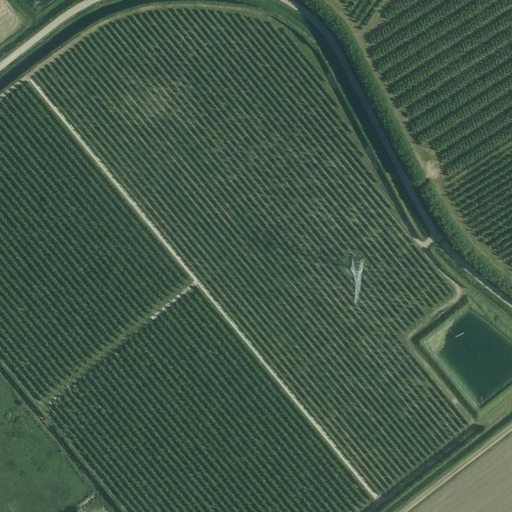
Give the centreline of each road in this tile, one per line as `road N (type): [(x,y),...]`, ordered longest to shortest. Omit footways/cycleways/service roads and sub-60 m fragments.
road 1 (unclassified): [(511,304),(438,237),(341,56),(311,10),(290,0)]
road 2 (unclassified): [(0,66),(100,0)]
